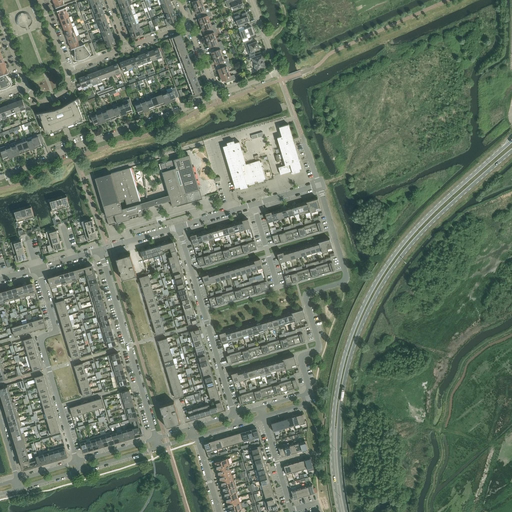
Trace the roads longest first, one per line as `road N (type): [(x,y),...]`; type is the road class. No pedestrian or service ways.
road 1 (primary): [(511,141),(410,234),(368,294),(334,408),(340,511)]
road 2 (primary): [(346,511),(340,408),(364,316),(415,238),(511,151)]
road 3 (residential): [(319,184),(346,279),(305,298),(319,346),(301,358),(310,392)]
road 4 (residential): [(0,177),(215,95)]
road 5 (residential): [(76,461),(41,342),(56,328),(37,268)]
road 6 (residential): [(234,415),(178,226)]
road 7 (residential): [(156,438),(99,250)]
road 8 (residential): [(215,95),(279,72),(251,0)]
